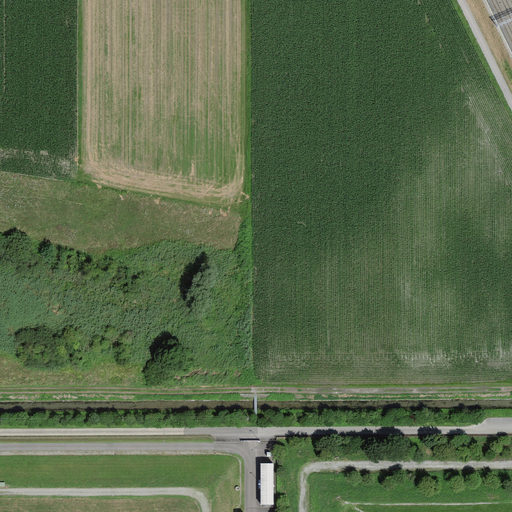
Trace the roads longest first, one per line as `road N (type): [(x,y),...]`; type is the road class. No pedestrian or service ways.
road 1 (track): [(0,392),(511,387)]
road 2 (unclassified): [(0,434),(511,431)]
road 3 (track): [(0,447),(243,449),(251,460),(252,511)]
road 4 (track): [(303,511),(306,473),(317,466),(511,466)]
road 5 (track): [(0,491),(183,491),(196,494),(205,511)]
